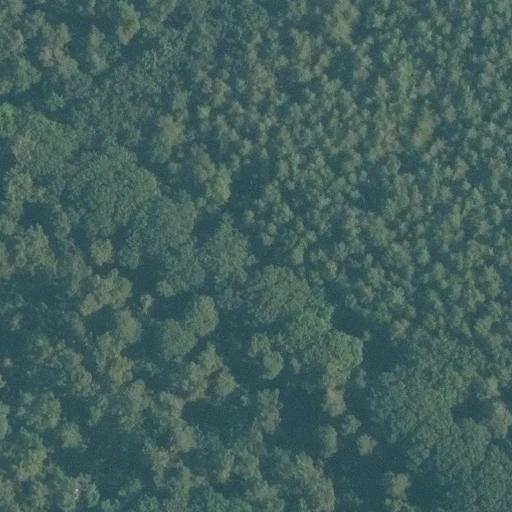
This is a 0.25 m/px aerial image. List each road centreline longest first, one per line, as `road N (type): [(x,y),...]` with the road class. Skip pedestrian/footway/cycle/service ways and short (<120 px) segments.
road 1 (track): [(38,154),(260,295),(511,511)]
road 2 (track): [(63,511),(260,295)]
road 3 (track): [(239,0),(38,154)]
